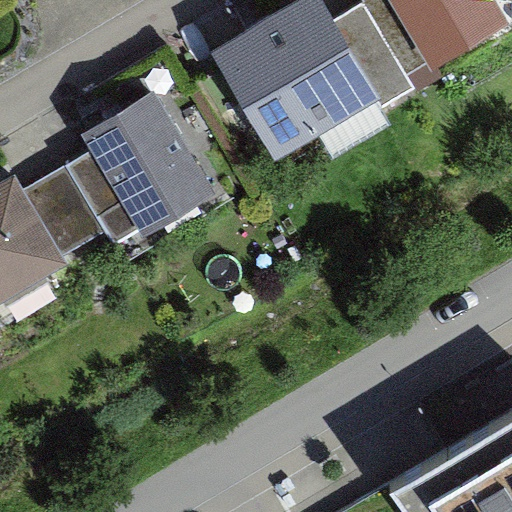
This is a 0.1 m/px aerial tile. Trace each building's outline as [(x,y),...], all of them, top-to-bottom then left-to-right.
[(363,73),(322,0),(280,0),(207,40),(257,131),(363,73)] [(490,0),(391,0),(423,50),(494,7),(490,0)] [(146,78),(81,115),(136,210),(201,173),(146,78)] [(85,138),(24,174),(61,238),(122,203),(85,138)] [(3,168),(0,169),(0,277),(51,246),(3,168)] [(511,511),(511,410),(405,476),(426,511),(511,511)]
